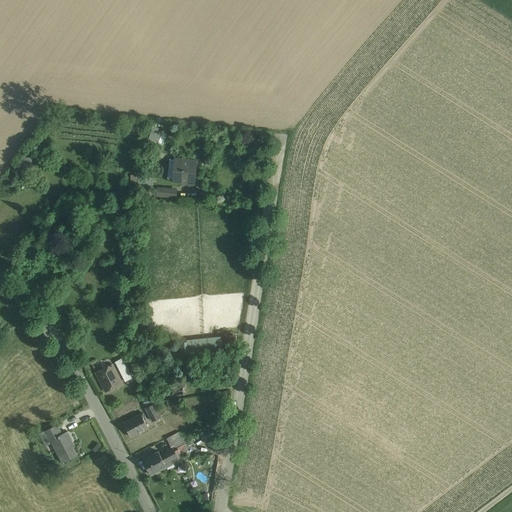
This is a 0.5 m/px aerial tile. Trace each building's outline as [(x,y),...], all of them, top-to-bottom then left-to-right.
[(151,132),(148,142),(155,145),(156,142),(159,135),(151,132)] [(29,175),(32,159),(24,157),(21,173),(29,175)] [(196,161),(176,159),(173,181),(194,183),(196,161)] [(139,176),(132,175),(130,186),(138,187),(139,176)] [(151,178),(139,176),(138,187),(149,189),(151,178)] [(176,190),(158,188),(158,195),(176,197),(176,190)] [(222,339),(179,343),(180,352),(196,351),(196,350),(223,347),(222,339)] [(133,378),(124,360),(121,361),(120,359),(115,362),(120,371),(121,371),(126,381),(133,378)] [(112,364),(96,373),(106,391),(122,383),(112,364)] [(154,404),(145,409),(149,416),(150,416),(152,421),(161,417),(154,404)] [(141,414),(124,423),(131,437),(148,428),(141,414)] [(58,424),(40,434),(46,445),(52,442),(52,441),(59,437),(58,436),(62,434),(58,424)] [(62,434),(58,436),(59,437),(52,441),(52,442),(63,463),(78,455),(71,442),(73,441),(67,431),(62,434)] [(182,438),(180,439),(180,440),(182,443),(187,440),(188,442),(198,437),(195,431),(182,438)] [(179,432),(167,438),(170,445),(180,440),(180,439),(182,438),(179,432)] [(180,440),(170,445),(172,449),(174,448),(174,449),(188,442),(187,440),(182,443),(180,440)] [(172,449),(161,455),(165,463),(178,456),(174,449),(174,448),(172,449)] [(159,451),(143,459),(151,475),(167,467),(161,455),(159,451)]
